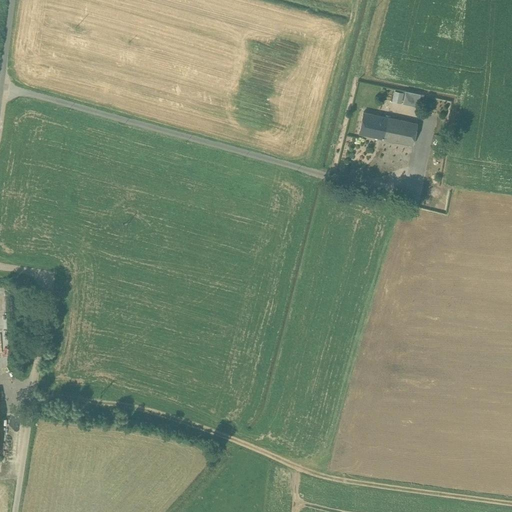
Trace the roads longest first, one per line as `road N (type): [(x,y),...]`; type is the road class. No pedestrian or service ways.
road 1 (track): [(511,504),(314,475),(162,414),(33,395)]
road 2 (unclassified): [(14,511),(52,276),(0,269)]
